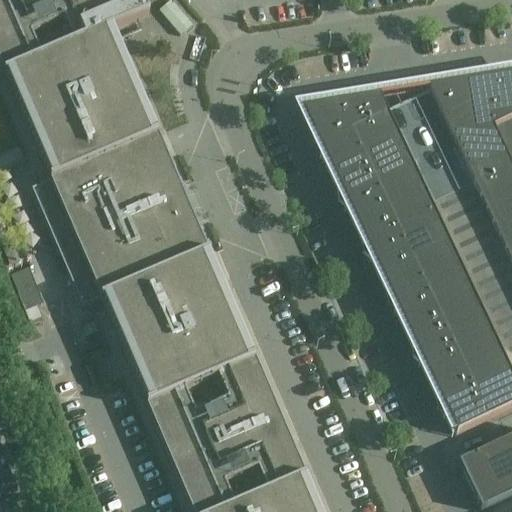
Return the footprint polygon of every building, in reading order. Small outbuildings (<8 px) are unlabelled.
[(148,18),(133,0),(0,0),(0,73),(36,157),(49,186),(31,194),(81,310),(99,303),(188,511),(317,511),(112,34),(148,18)] [(190,33),(204,23),(185,0),(177,0),(169,6),(190,33)] [(511,79),(427,94),(511,276),(511,79)] [(511,411),(511,379),(378,102),(331,110),(326,112),(321,116),(317,120),(314,126),(313,132),(314,138),(316,144),(455,438),(511,411)] [(372,361),(391,359),(389,335),(369,337),(372,361)] [(511,441),(467,462),(463,464),(458,466),(460,471),(478,509),(478,510),(478,511),(483,511),(490,509),(511,498),(511,441)] [(0,498),(17,491),(14,484),(0,489),(0,498)] [(19,511),(24,510),(20,499),(0,506),(0,511),(19,511)]
